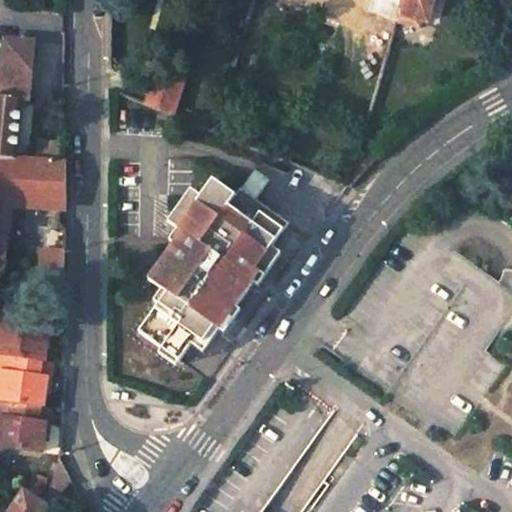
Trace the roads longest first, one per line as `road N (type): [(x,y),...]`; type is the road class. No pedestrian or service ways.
road 1 (tertiary): [(511,98),(414,166),(375,207),(160,500)]
road 2 (residential): [(160,500),(107,453),(91,423),(86,0)]
